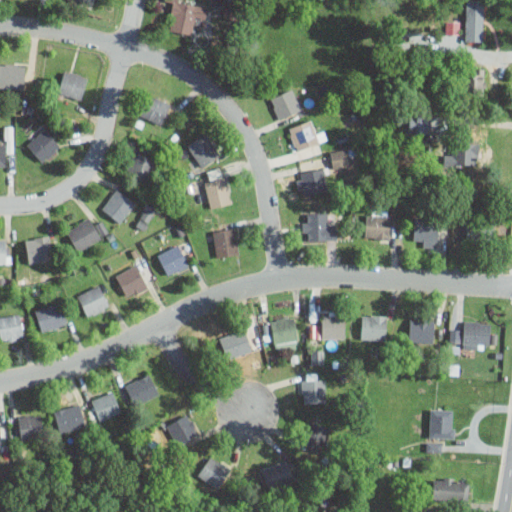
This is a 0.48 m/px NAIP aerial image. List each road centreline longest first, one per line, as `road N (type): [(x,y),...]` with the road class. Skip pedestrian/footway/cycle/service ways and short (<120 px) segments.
road 1 (residential): [(511,293),(362,278),(278,280),(200,306),(101,358),(0,383)]
road 2 (residential): [(278,280),(257,170),(235,116),(204,84),(123,47),(0,24)]
road 3 (residential): [(137,0),(105,131),(82,175),(49,199),(0,206)]
road 4 (residential): [(162,328),(207,390),(249,410)]
